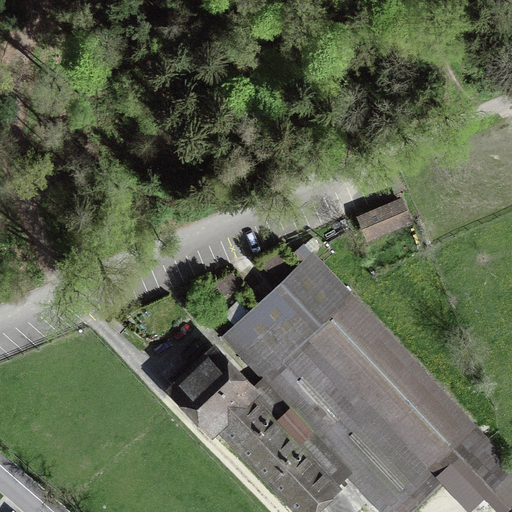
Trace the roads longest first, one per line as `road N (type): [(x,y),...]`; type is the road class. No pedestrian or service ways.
road 1 (residential): [(0,315),(474,122)]
road 2 (track): [(60,289),(37,249),(9,112),(37,0)]
road 3 (track): [(397,0),(428,63),(474,122),(511,105)]
